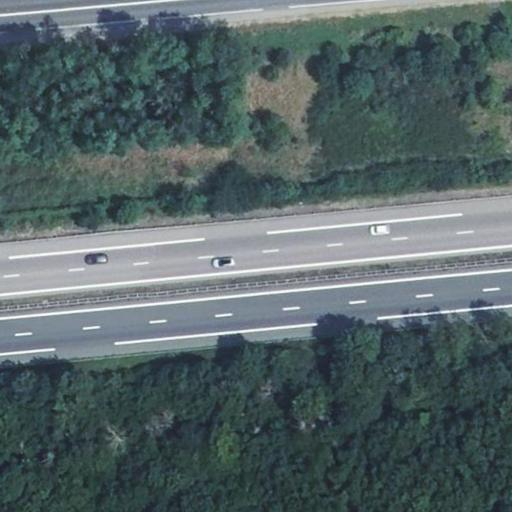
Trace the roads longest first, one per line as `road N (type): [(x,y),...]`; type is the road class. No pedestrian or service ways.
road 1 (motorway): [(0,336),(511,287)]
road 2 (motorway): [(511,226),(0,275)]
road 3 (secondary): [(156,0),(0,15)]
